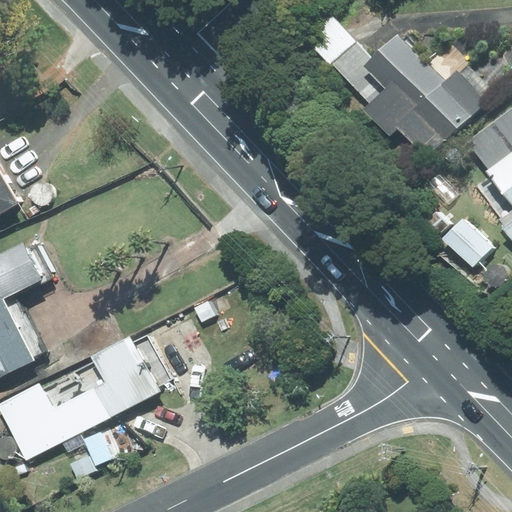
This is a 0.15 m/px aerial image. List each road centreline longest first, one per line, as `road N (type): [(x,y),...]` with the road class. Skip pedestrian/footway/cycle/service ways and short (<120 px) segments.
road 1 (primary): [(163,67),(441,367)]
road 2 (residential): [(148,511),(441,367)]
